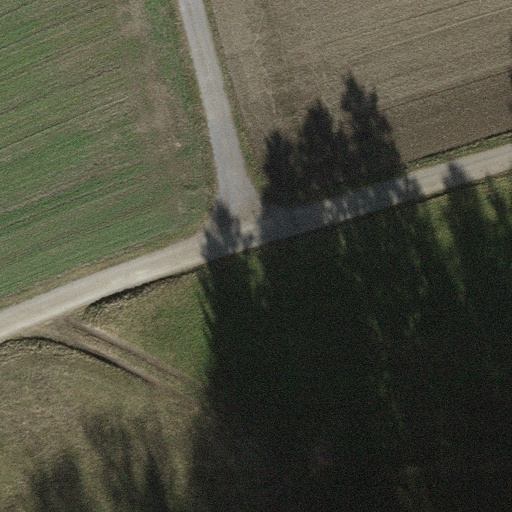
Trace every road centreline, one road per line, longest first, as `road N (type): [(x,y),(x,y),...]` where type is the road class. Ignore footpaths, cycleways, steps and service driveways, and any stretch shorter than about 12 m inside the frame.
road 1 (track): [(187,0),(248,246),(107,292),(0,342)]
road 2 (track): [(248,246),(511,167)]
